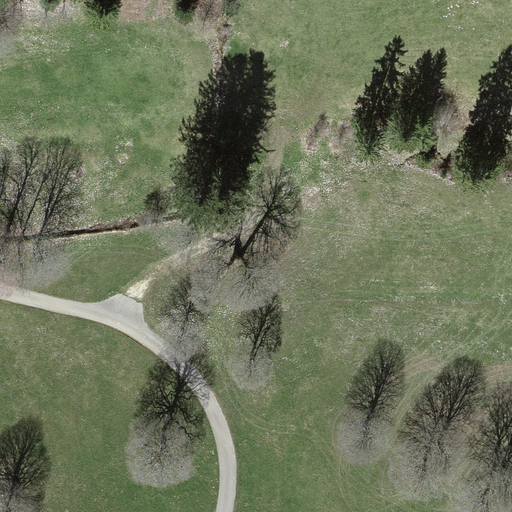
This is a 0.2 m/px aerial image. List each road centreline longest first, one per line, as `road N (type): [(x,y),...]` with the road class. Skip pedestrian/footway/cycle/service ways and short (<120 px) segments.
road 1 (unclassified): [(0,290),(118,319),(174,358),(217,416),(224,511)]
road 2 (track): [(118,319),(164,268),(233,235),(263,208),(277,146)]
